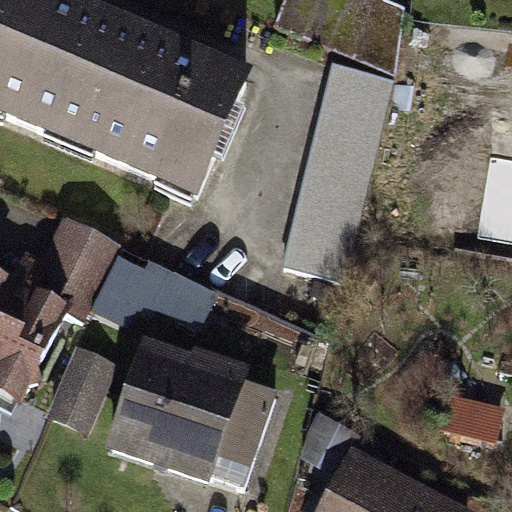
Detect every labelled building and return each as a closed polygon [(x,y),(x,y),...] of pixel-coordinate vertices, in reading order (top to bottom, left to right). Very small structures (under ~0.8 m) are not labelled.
[(249,82),(44,0),(18,0),(0,46),(0,126),(198,206),(249,82)] [(406,21),(343,0),(304,0),(292,37),(406,77),(406,21)] [(398,91),(339,77),(292,278),(352,292),(398,91)] [(37,286),(0,269),(0,417),(21,427),(74,313),(94,322),(124,258),(63,230),(37,286)] [(129,255),(106,302),(201,348),(225,301),(129,255)] [(121,369),(81,356),(58,425),(98,439),(121,369)] [(244,392),(152,359),(120,449),(211,482),(244,392)] [(284,410),(250,399),(226,475),(260,486),(284,410)] [(437,511),(365,475),(345,511),(437,511)]
